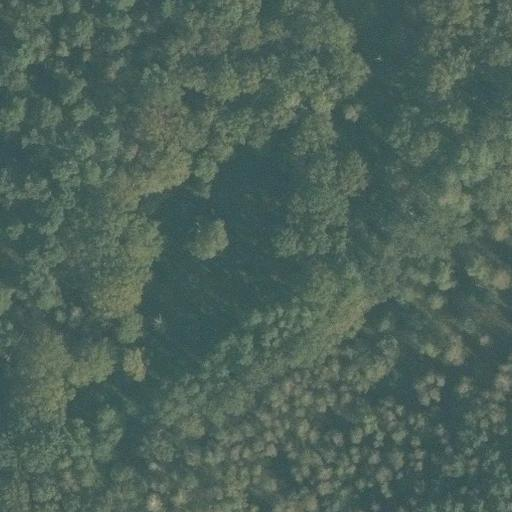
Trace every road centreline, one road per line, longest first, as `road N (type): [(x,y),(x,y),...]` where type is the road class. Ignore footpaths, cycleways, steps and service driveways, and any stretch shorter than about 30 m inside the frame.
road 1 (track): [(211,0),(20,458)]
road 2 (track): [(511,371),(460,369),(387,331),(349,331),(297,356),(190,450),(115,500)]
